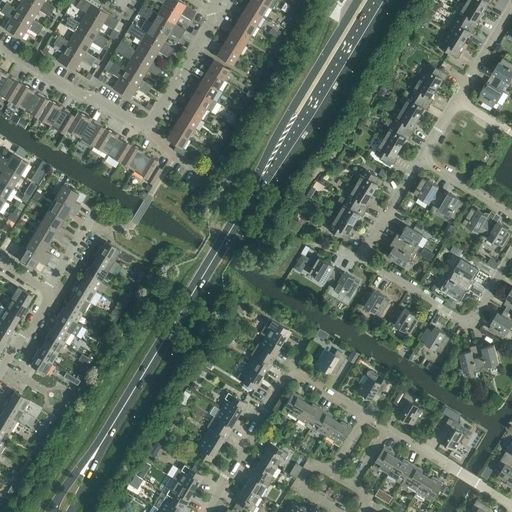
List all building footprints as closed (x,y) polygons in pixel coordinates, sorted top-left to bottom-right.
[(21,0),(16,9),(16,10),(24,15),(33,0),(21,0)] [(33,20),(39,10),(49,16),(54,7),(44,1),(41,0),(33,0),(24,15),(33,20)] [(84,0),(79,0),(76,7),(86,13),(80,23),(88,28),(100,9),(84,0)] [(157,0),(164,4),(158,14),(166,19),(177,0),(157,0)] [(191,20),(196,11),(177,0),(166,19),(175,24),(181,14),(191,20)] [(249,0),(246,6),(262,16),(268,6),(258,0),(249,0)] [(493,0),(463,0),(467,2),(483,12),(488,3),(491,4),(493,0)] [(480,23),(477,21),(483,12),(467,2),(458,17),(477,28),(480,23)] [(16,9),(6,3),(0,12),(11,18),(4,29),(13,34),(24,15),(16,10),(16,9)] [(439,6),(433,3),(430,8),(435,12),(439,6)] [(152,22),(146,32),(155,37),(166,19),(158,14),(143,5),(137,13),(152,22)] [(240,16),(256,25),(262,16),(246,6),(240,16)] [(103,23),(113,29),(118,21),(100,9),(88,28),(97,33),(103,23)] [(21,39),(28,28),(38,35),(38,34),(41,30),(43,26),(33,20),(24,15),(13,34),(21,39)] [(234,26),(250,35),(256,25),(240,16),(234,26)] [(80,23),(70,17),(64,25),(75,32),(69,41),(69,42),(77,47),(88,28),(80,23)] [(471,32),(473,34),(477,28),(458,17),(449,32),(465,42),(471,32)] [(185,30),(175,24),(166,19),(155,37),(163,43),(163,42),(169,33),(180,39),(185,30)] [(141,41),(135,51),(144,56),(155,37),(146,32),(131,23),(126,32),(141,41)] [(228,35),(244,45),(250,35),(234,26),(228,35)] [(85,52),(86,52),(92,42),(102,48),(106,50),(108,47),(104,44),(107,39),(97,33),(88,28),(77,47),(85,52)] [(271,28),(268,33),(276,37),(279,33),(271,28)] [(113,29),(109,36),(114,39),(118,32),(113,29)] [(462,52),(459,51),(465,42),(449,32),(439,47),(458,58),(462,52)] [(69,41),(58,35),(53,44),(63,50),(57,61),(66,66),(77,47),(69,42),(69,41)] [(223,45),(238,55),(244,45),(228,35),(223,45)] [(174,49),(163,42),(163,43),(155,37),(144,56),(152,61),(158,51),(168,57),(174,49)] [(130,59),(124,69),(132,74),(144,56),(135,51),(120,41),(115,50),(130,59)] [(282,41),(278,47),(283,50),(287,44),(282,41)] [(499,44),(495,49),(501,53),(505,47),(499,44)] [(216,55),(232,65),(238,55),(223,45),(216,55)] [(74,71),(80,60),(91,67),(96,58),(86,52),(85,52),(77,47),(66,66),(74,71)] [(163,67),(152,61),(144,56),(132,74),(141,80),(141,79),(147,70),(157,76),(163,67)] [(500,62),(499,62),(490,77),(505,86),(507,81),(509,83),(511,78),(511,62),(503,57),(500,62)] [(119,78),(113,88),(121,93),(132,74),(124,69),(109,60),(104,69),(119,78)] [(229,69),(214,60),(208,70),(223,79),(229,69)] [(166,69),(172,73),(177,65),(171,61),(166,69)] [(449,75),(430,63),(421,78),(437,88),(442,79),(445,81),(449,75)] [(3,70),(2,72),(0,70),(0,88),(9,74),(3,70)] [(202,80),(217,89),(223,79),(208,70),(202,80)] [(0,95),(9,101),(7,104),(9,105),(22,84),(14,79),(15,77),(9,74),(0,88),(0,95)] [(151,85),(141,79),(141,80),(132,74),(121,93),(130,98),(136,88),(146,94),(151,85)] [(478,98),(493,107),(496,102),(497,103),(504,92),(502,91),(505,86),(490,77),(480,92),(481,93),(478,98)] [(434,99),(431,97),(437,88),(421,78),(411,93),(430,105),(434,99)] [(196,89),(211,99),(217,89),(202,80),(196,89)] [(10,106),(12,102),(24,110),(36,90),(30,87),(29,88),(22,84),(9,105),(10,106)] [(190,99),(205,109),(211,112),(216,102),(211,99),(196,89),(190,99)] [(41,95),(42,93),(36,90),(24,110),(37,118),(48,100),(41,95)] [(424,109),(427,110),(430,105),(411,93),(403,108),(419,118),(424,109)] [(252,97),(246,94),(240,103),(246,106),(249,100),(252,97)] [(184,109),(199,118),(205,109),(190,99),(184,109)] [(57,103),(56,104),(48,100),(37,118),(51,126),(63,106),(57,103)] [(67,111),(68,110),(63,106),(51,126),(65,134),(67,130),(75,116),(74,116),(67,111)] [(416,129),(413,127),(419,118),(403,108),(393,123),(412,135),(416,129)] [(178,119),(194,128),(199,118),(184,109),(178,119)] [(77,111),(74,116),(75,116),(67,130),(80,138),(92,118),(86,115),(85,116),(77,111)] [(98,122),(92,118),(80,138),(81,138),(79,141),(90,149),(92,145),(93,146),(104,128),(97,123),(98,122)] [(194,128),(178,119),(172,128),(188,138),(194,128)] [(406,139),(409,140),(412,135),(393,123),(384,138),(401,148),(406,139)] [(113,131),(112,133),(104,128),(93,146),(107,154),(119,134),(113,131)] [(187,151),(182,148),(188,138),(172,128),(166,139),(176,145),(173,150),(184,156),(187,151)] [(123,140),(124,138),(119,134),(107,154),(120,162),(131,144),(123,140)] [(392,164),(394,165),(398,159),(395,157),(401,148),(384,138),(375,153),(384,159),(392,164)] [(140,147),(139,149),(131,144),(120,162),(133,170),(145,151),(140,147)] [(15,147),(13,152),(21,157),(24,152),(15,147)] [(155,165),(158,161),(150,156),(151,154),(145,151),(133,170),(143,176),(142,179),(153,185),(162,169),(155,165)] [(12,153),(8,161),(1,156),(0,157),(0,163),(20,175),(27,162),(12,153)] [(0,170),(1,171),(0,173),(0,180),(12,187),(20,175),(0,163),(0,170)] [(382,177),(386,171),(381,168),(378,175),(382,177)] [(384,181),(365,169),(356,185),(372,194),(378,185),(381,187),(384,181)] [(33,176),(30,180),(37,184),(40,180),(33,176)] [(321,176),(318,181),(324,185),(327,180),(321,176)] [(429,203),(430,201),(435,204),(441,193),(437,191),(439,186),(428,180),(428,181),(423,178),(414,193),(419,196),(418,197),(429,203)] [(0,196),(5,200),(12,187),(0,180),(0,196)] [(31,182),(24,194),(30,197),(37,185),(31,182)] [(324,186),(317,182),(314,188),(321,192),(324,186)] [(81,205),(74,201),(78,193),(63,184),(56,197),(78,210),(81,205)] [(370,205),(367,204),(372,194),(356,185),(347,200),(366,211),(370,205)] [(36,191),(32,198),(37,201),(41,194),(36,191)] [(449,215),(450,214),(455,217),(464,202),(459,199),(448,192),(446,196),(441,193),(435,204),(440,207),(438,209),(449,215)] [(342,196),(338,202),(344,206),(338,214),(354,225),(360,215),(363,217),(366,211),(347,200),(342,196)] [(67,212),(75,216),(78,210),(56,197),(48,209),(63,218),(67,212)] [(17,201),(14,205),(16,206),(21,210),(24,205),(17,201)] [(469,205),(463,215),(466,217),(472,207),(469,205)] [(466,217),(463,222),(468,225),(467,226),(478,233),(479,231),(484,234),(490,223),(486,220),(488,216),(477,209),(477,210),(472,207),(466,217)] [(66,230),(59,225),(63,218),(48,209),(41,222),(63,235),(66,230)] [(329,230),(348,241),(352,235),(349,233),(354,225),(338,214),(329,230)] [(20,218),(17,223),(22,226),(25,221),(20,218)] [(301,224),(293,219),(288,228),(295,233),(301,224)] [(53,236),(60,240),(63,235),(41,222),(33,234),(48,243),(53,236)] [(488,236),(487,238),(498,245),(499,244),(504,247),(511,233),(511,231),(508,229),(508,228),(497,222),(495,226),(490,223),(484,234),(488,236)] [(4,225),(1,230),(8,234),(10,229),(4,225)] [(420,247),(418,245),(423,236),(407,225),(401,235),(398,233),(394,239),(417,252),(420,247)] [(51,254),(44,250),(48,243),(33,234),(26,246),(48,260),(51,254)] [(14,241),(8,238),(2,248),(7,251),(14,241)] [(388,256),(405,266),(411,257),(413,258),(417,252),(394,239),(391,244),(394,246),(388,256)] [(129,262),(130,262),(133,258),(106,241),(102,247),(101,246),(98,251),(114,261),(118,254),(120,255),(120,257),(121,257),(122,259),(123,260),(124,261),(126,262),(127,262),(129,262)] [(18,259),(33,268),(38,261),(45,265),(48,260),(26,246),(18,259)] [(95,256),(96,257),(93,262),(108,271),(113,274),(119,264),(114,261),(98,251),(95,256)] [(301,271),(308,259),(301,254),(293,267),(301,271)] [(310,272),(315,275),(314,276),(325,283),(326,281),(331,284),(337,273),(333,270),(335,266),(324,259),(324,260),(319,257),(310,272)] [(453,266),(449,272),(472,286),(475,280),(472,278),(478,268),(459,257),(453,266)] [(490,258),(487,264),(495,269),(499,263),(490,258)] [(90,267),(89,266),(85,271),(102,281),(108,271),(93,262),(90,267)] [(82,277),(84,277),(81,283),(95,291),(102,281),(85,271),(82,277)] [(335,286),(334,288),(345,295),(346,294),(351,297),(360,282),(355,279),(355,278),(344,272),(342,276),(337,273),(331,284),(335,286)] [(472,286),(449,272),(440,287),(459,299),(465,289),(469,292),(472,286)] [(95,291),(81,283),(77,288),(76,287),(73,292),(89,302),(95,305),(101,295),(95,291)] [(30,302),(29,301),(32,296),(18,287),(11,297),(27,307),(30,302)] [(361,302),(366,305),(364,307),(375,313),(376,312),(381,315),(390,300),(385,297),(385,296),(375,290),(372,294),(367,291),(361,302)] [(70,297),(71,298),(68,303),(83,312),(89,302),(73,292),(70,297)] [(23,311),(24,312),(27,307),(11,297),(5,308),(20,317),(23,311)] [(450,298),(446,304),(454,309),(458,302),(450,298)] [(240,302),(235,310),(241,313),(246,305),(240,302)] [(65,308),(64,308),(61,313),(77,322),(83,312),(68,303),(65,308)] [(18,323),(17,322),(20,317),(5,308),(0,315),(0,318),(15,328),(18,323)] [(397,309),(391,320),(396,323),(395,325),(406,331),(411,334),(420,319),(415,316),(416,315),(405,308),(402,312),(397,309)] [(112,310),(110,314),(113,316),(117,319),(120,314),(112,310)] [(497,312),(491,323),(492,324),(489,329),(504,338),(507,333),(508,333),(511,325),(511,314),(505,310),(502,315),(497,312)] [(57,318),(59,319),(56,324),(70,333),(76,336),(82,326),(77,322),(61,313),(57,318)] [(291,332),(267,317),(263,323),(265,324),(260,333),(265,336),(280,345),(285,338),(287,339),(291,332)] [(10,332),(12,333),(15,328),(0,318),(0,332),(7,337),(10,332)] [(424,320),(420,327),(425,330),(429,323),(424,320)] [(52,329),(51,328),(48,333),(64,343),(70,333),(56,324),(52,329)] [(441,352),(450,337),(446,334),(446,333),(435,327),(433,331),(428,328),(421,338),(426,341),(425,343),(436,350),(436,349),(441,352)] [(45,338),(46,339),(43,344),(58,353),(64,343),(48,333),(45,338)] [(259,345),(257,344),(254,349),(274,361),(278,354),(276,353),(280,345),(265,336),(259,345)] [(40,350),(39,349),(36,354),(52,364),(58,353),(43,344),(40,350)] [(483,347),(482,344),(476,345),(482,371),(489,369),(488,366),(499,364),(494,345),(483,347)] [(460,353),(464,372),(475,370),(476,372),(482,371),(476,345),(470,347),(471,351),(460,353)] [(251,355),(253,356),(247,365),(263,374),(267,367),(269,368),(274,361),(254,349),(251,355)] [(327,372),(329,373),(332,369),(337,372),(347,356),(337,350),(334,355),(324,349),(315,365),(319,368),(319,369),(319,371),(320,373),(322,374),(324,374),(326,373),(327,372)] [(352,349),(346,359),(353,363),(359,353),(352,349)] [(33,359),(34,360),(30,365),(37,369),(45,374),(52,364),(36,354),(33,359)] [(93,360),(89,357),(83,354),(80,360),(84,363),(81,367),(86,370),(93,360)] [(242,374),(240,372),(237,378),(256,390),(260,383),(258,381),(263,374),(247,365),(242,374)] [(436,366),(433,371),(439,375),(442,369),(436,366)] [(444,369),(447,377),(453,374),(450,366),(444,369)] [(368,377),(369,377),(364,385),(362,383),(357,391),(364,395),(364,397),(364,399),(366,400),(368,400),(369,399),(370,398),(372,399),(376,392),(381,395),(390,381),(372,371),(370,370),(368,371),(367,373),(367,375),(368,377)] [(73,376),(70,381),(73,383),(77,385),(80,380),(76,378),(73,376)] [(194,382),(190,387),(195,390),(199,385),(194,382)] [(15,391),(11,397),(10,396),(7,401),(23,411),(30,400),(22,395),(15,391)] [(247,404),(228,392),(224,398),(226,399),(221,408),(236,418),(241,410),(243,412),(247,404)] [(299,398),(300,396),(293,392),(281,411),(287,415),(288,413),(297,418),(306,403),(299,398)] [(414,425),(423,409),(414,403),(417,398),(406,392),(398,405),(404,409),(399,416),(401,417),(400,419),(401,420),(402,422),(404,423),(405,423),(407,423),(408,421),(414,425)] [(4,407),(5,408),(2,412),(17,421),(23,411),(7,401),(4,407)] [(179,403),(175,409),(182,412),(185,406),(179,403)] [(315,405),(314,407),(306,403),(297,418),(306,423),(305,426),(310,429),(322,409),(315,405)] [(446,407),(443,412),(458,422),(461,416),(446,407)] [(216,417),(214,416),(210,421),(230,433),(234,426),(232,425),(236,418),(221,408),(216,417)] [(328,416),(329,414),(322,409),(310,429),(316,432),(317,430),(326,435),(335,420),(328,416)] [(0,415),(0,424),(11,431),(17,421),(2,412),(0,415)] [(447,415),(442,412),(437,420),(442,423),(447,415)] [(450,418),(440,434),(445,437),(442,442),(444,443),(444,444),(444,446),(445,447),(446,448),(448,448),(449,447),(450,447),(456,451),(469,429),(450,418)] [(335,441),(333,443),(339,446),(351,427),(344,422),(342,425),(335,420),(326,435),(335,441)] [(207,427),(209,428),(204,437),(219,446),(224,439),(226,440),(230,433),(210,421),(207,427)] [(0,438),(4,442),(11,431),(0,424),(0,438)] [(163,432),(159,439),(164,442),(168,435),(163,432)] [(198,446),(196,445),(193,451),(212,462),(217,455),(215,454),(219,446),(204,437),(198,446)] [(31,444),(35,446),(39,448),(41,444),(34,439),(31,444)] [(511,441),(503,456),(511,460),(511,441)] [(288,454),(268,442),(264,449),(266,450),(262,458),(277,467),(282,458),(284,459),(288,454)] [(391,454),(392,452),(384,447),(373,467),(378,470),(380,468),(389,474),(398,458),(391,454)] [(511,460),(503,456),(497,466),(503,469),(498,476),(507,481),(505,484),(511,487),(511,460)] [(33,461),(28,458),(22,467),(28,470),(33,461)] [(257,465),(255,464),(251,471),(270,483),(274,477),(272,476),(277,467),(262,458),(257,465)] [(406,461),(405,463),(398,458),(389,474),(397,479),(396,481),(402,484),(414,465),(406,461)] [(181,471),(177,469),(172,478),(177,481),(193,490),(197,483),(199,484),(204,477),(197,473),(200,469),(194,465),(191,469),(184,465),(181,471)] [(419,471),(421,469),(414,465),(402,484),(407,488),(408,486),(417,491),(427,476),(419,471)] [(139,468),(135,474),(142,479),(146,472),(139,468)] [(14,471),(12,474),(23,481),(25,478),(14,471)] [(247,478),(249,479),(244,486),(260,496),(265,487),(267,488),(270,483),(251,471),(247,478)] [(431,502),(443,482),(435,478),(434,480),(427,476),(417,491),(414,496),(422,500),(424,500),(425,498),(431,502)] [(135,478),(131,485),(138,490),(142,482),(135,478)] [(188,497),(193,490),(177,481),(172,490),(170,488),(167,494),(169,495),(186,506),(190,499),(188,497)] [(244,506),(253,511),(256,506),(254,505),(260,496),(244,486),(240,494),(238,493),(233,500),(236,502),(233,507),(241,511),(244,506)] [(446,486),(442,493),(448,496),(452,489),(446,486)] [(160,509),(164,511),(179,511),(180,511),(182,511),(186,506),(169,495),(167,494),(163,499),(165,501),(160,509)] [(388,494),(384,501),(389,504),(393,497),(388,494)] [(485,511),(488,506),(477,500),(471,510),(474,511),(485,511)]
